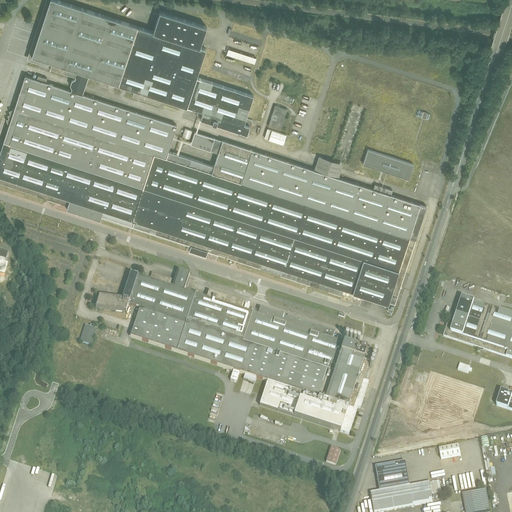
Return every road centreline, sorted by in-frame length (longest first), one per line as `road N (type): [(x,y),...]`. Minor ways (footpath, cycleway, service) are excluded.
road 1 (unclassified): [(346,511),(511,3)]
road 2 (unknown): [(340,50),(455,93),(444,166),(451,188)]
road 3 (unknown): [(304,160),(445,207)]
